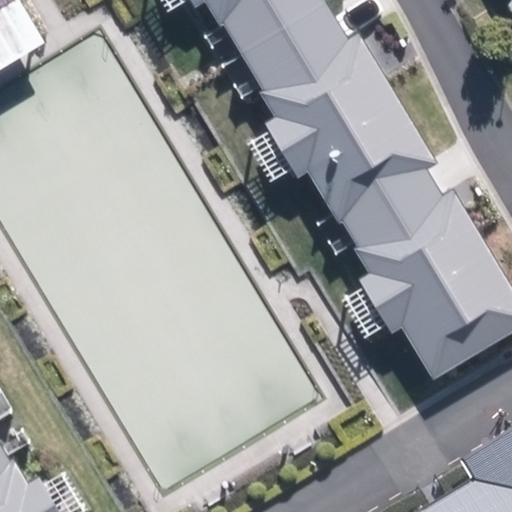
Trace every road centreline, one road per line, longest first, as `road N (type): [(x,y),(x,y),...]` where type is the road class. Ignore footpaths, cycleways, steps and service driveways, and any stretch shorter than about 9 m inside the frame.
road 1 (residential): [(295,511),(511,383)]
road 2 (residential): [(415,0),(511,179)]
